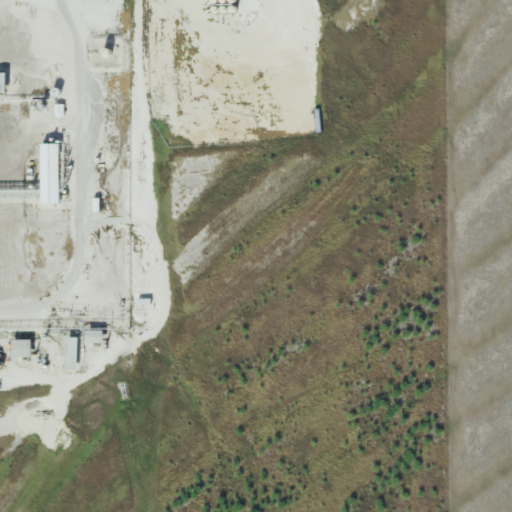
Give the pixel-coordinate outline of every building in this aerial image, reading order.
[(79,22),(121,22),(121,4),(79,4),(79,22)] [(176,100),(193,100),(193,57),(176,57),(176,100)] [(198,100),(214,100),(214,57),(198,57),(198,100)] [(234,57),(218,57),(218,101),(234,101),(234,57)] [(255,57),(239,57),(239,100),(255,100),(255,57)] [(59,143),(41,143),(41,204),(59,204),(59,143)] [(87,342),(103,342),(102,330),(86,331),(87,342)] [(77,370),(77,338),(66,338),(66,370),(77,370)] [(31,339),(12,339),(12,357),(31,357),(31,339)]
